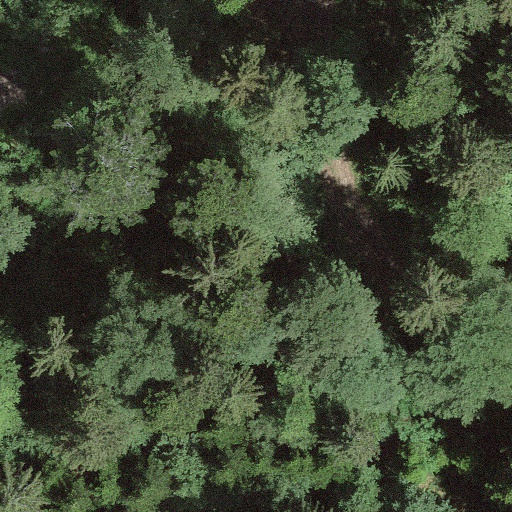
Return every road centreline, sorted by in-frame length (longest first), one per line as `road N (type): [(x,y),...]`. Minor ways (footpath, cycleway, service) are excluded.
road 1 (track): [(325,0),(330,120),(360,232),(422,306),(511,355)]
road 2 (track): [(107,511),(438,315)]
